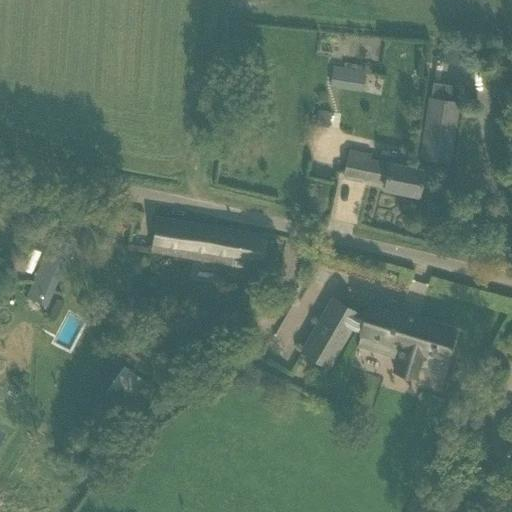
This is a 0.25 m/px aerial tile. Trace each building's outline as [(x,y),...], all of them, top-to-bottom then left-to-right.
[(445,46),(443,63),(469,67),(471,49),(445,46)] [(361,90),(364,71),(362,70),(363,65),(337,61),(336,66),(333,66),(330,85),(361,90)] [(458,103),(429,99),(421,158),(449,162),(458,103)] [(316,125),(328,127),(330,112),(318,111),(316,125)] [(370,155),(348,151),(343,175),(384,183),(383,188),(418,195),(423,170),(389,163),(388,165),(369,161),(370,155)] [(156,216),(150,251),(260,270),(265,236),(265,235),(156,216)] [(45,256),(34,283),(52,291),(64,264),(71,245),(52,237),(45,256)] [(247,335),(249,326),(262,276),(257,274),(254,286),(244,283),(231,332),(247,335)] [(303,347),(302,350),(304,351),(304,350),(327,363),(326,364),(329,365),(330,363),(329,363),(343,339),(344,339),(345,337),(345,336),(350,328),(351,329),(361,332),(364,320),(357,318),(356,317),(355,317),(349,313),(329,302),(318,321),(317,324),(302,347),(303,347)] [(360,334),(356,346),(396,358),(396,359),(397,360),(395,368),(414,374),(417,366),(438,372),(438,371),(437,370),(441,358),(448,360),(448,358),(447,358),(454,333),(455,334),(456,332),(418,321),(416,320),(417,320),(402,315),(402,316),(400,315),(400,313),(403,314),(403,312),(369,302),(368,303),(369,303),(364,320),(361,332),(360,334)] [(120,359),(156,383),(163,373),(171,378),(180,365),(170,358),(175,350),(142,327),(120,359)] [(103,390),(127,407),(145,382),(122,365),(103,390)]
